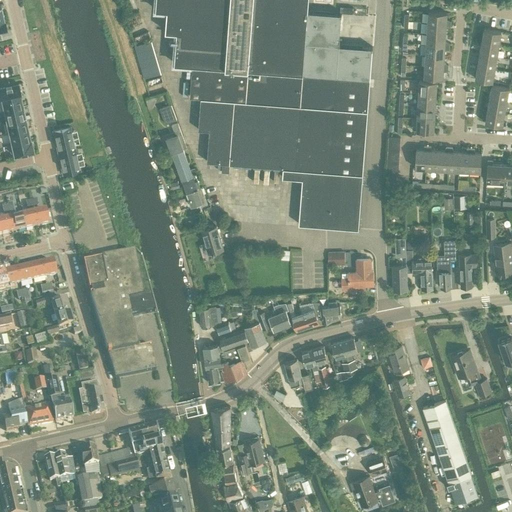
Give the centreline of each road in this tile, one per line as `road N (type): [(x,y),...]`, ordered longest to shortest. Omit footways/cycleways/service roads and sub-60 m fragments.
road 1 (tertiary): [(157,415),(242,389),(273,355),(311,335),(511,298)]
road 2 (residential): [(66,242),(114,424)]
road 3 (residential): [(511,17),(462,8),(453,138)]
